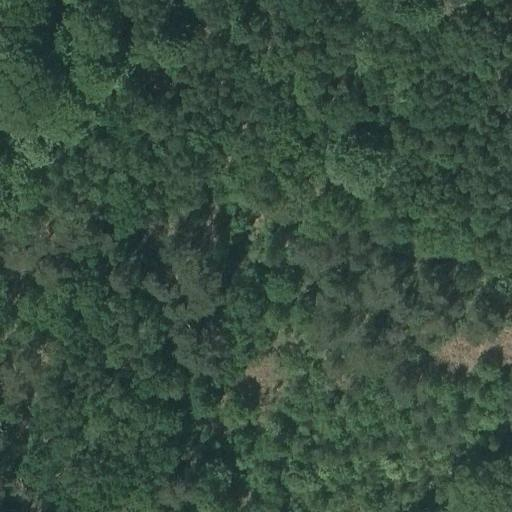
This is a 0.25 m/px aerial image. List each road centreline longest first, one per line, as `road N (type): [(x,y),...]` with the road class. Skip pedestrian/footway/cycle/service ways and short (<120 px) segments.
road 1 (track): [(286,0),(191,294),(185,470),(199,511)]
road 2 (track): [(432,511),(511,422)]
